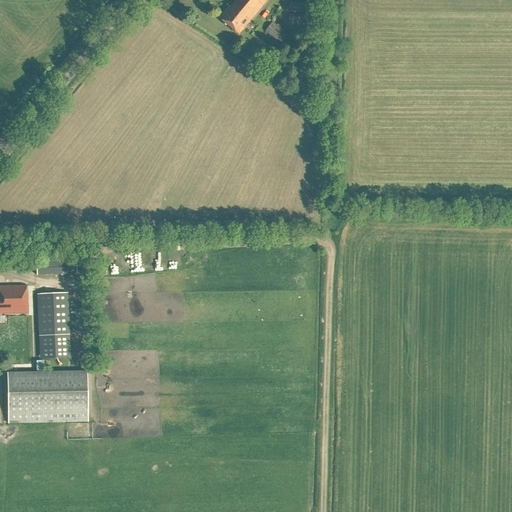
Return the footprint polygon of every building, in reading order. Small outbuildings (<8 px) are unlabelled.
[(238,34),(266,0),(234,0),(235,1),(230,8),(228,6),(218,18),(238,34)] [(312,13),(312,3),(290,2),(290,13),(312,13)] [(288,30),(318,31),(318,16),(289,14),(288,30)] [(281,44),(287,35),(272,22),(265,31),(281,44)] [(75,255),(35,257),(36,276),(76,274),(75,255)] [(0,313),(27,313),(27,295),(26,295),(26,286),(0,286),(0,313)] [(68,293),(36,294),(38,333),(38,336),(65,335),(70,334),(68,293)] [(88,422),(87,372),(44,373),(37,373),(7,374),(8,424),(88,422)]
